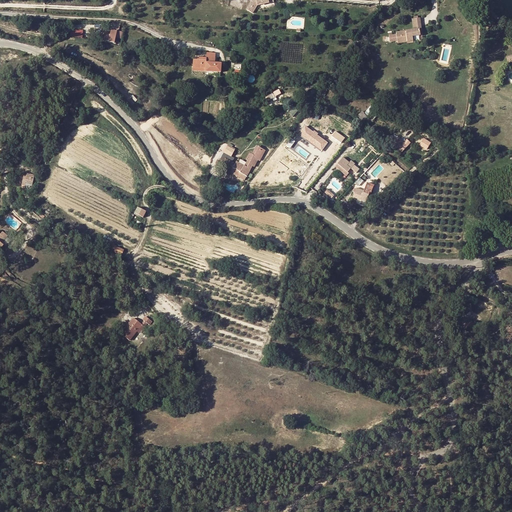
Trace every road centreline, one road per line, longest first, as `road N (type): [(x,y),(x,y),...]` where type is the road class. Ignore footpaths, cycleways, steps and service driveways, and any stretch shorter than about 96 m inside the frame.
road 1 (tertiary): [(0,43),(41,52),(96,83),(200,201),(306,202),(403,258),(472,259)]
road 2 (unclassified): [(472,259),(434,315),(452,425),(442,451),(416,469),(408,486),(425,511)]
road 3 (track): [(0,452),(235,511)]
road 4 (track): [(283,511),(335,471),(384,451),(450,387)]
